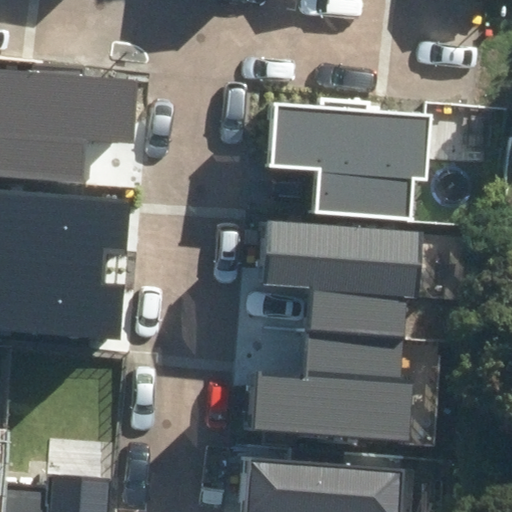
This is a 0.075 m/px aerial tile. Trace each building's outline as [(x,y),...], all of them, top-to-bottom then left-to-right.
[(142,78),(0,66),(0,172),(87,179),(90,141),(136,145),(142,78)] [(415,176),(427,177),(432,116),(272,103),(267,165),(322,169),(319,211),(411,218),(415,176)] [(131,199),(0,187),(0,328),(119,339),(124,285),(104,283),(107,251),(126,253),(131,199)] [(270,222),(265,283),(316,287),(309,378),(264,374),(260,424),(409,436),(413,382),(401,381),(407,297),(417,298),(422,233),(270,222)] [(245,463),(240,511),(394,511),(397,475),(245,463)] [(49,488),(7,485),(4,511),(108,511),(111,482),(50,477),(49,488)]
